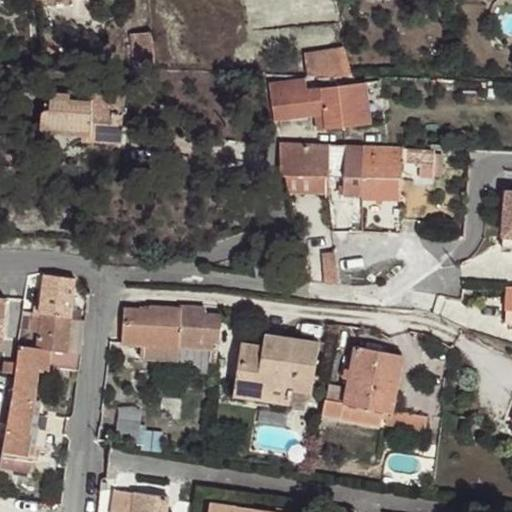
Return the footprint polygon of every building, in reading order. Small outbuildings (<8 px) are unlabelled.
[(267,48),(245,4),(227,13),(249,56),(267,48)] [(207,49),(201,31),(184,36),(189,54),(207,49)] [(157,71),(153,34),(132,36),(135,70),(157,71)] [(353,76),(344,48),(304,54),(307,75),(349,77),(353,76)] [(360,125),(357,96),(367,94),(365,83),(338,86),(307,89),(305,78),(266,83),(267,90),(270,122),(315,116),(325,115),(327,129),(360,125)] [(122,141),(125,97),(95,95),(92,97),(91,97),(90,102),(70,100),(70,94),(69,94),(69,93),(50,92),(49,109),(47,109),(45,109),(44,110),(43,110),(42,111),(41,114),(39,131),(78,134),(91,134),(91,141),(122,141)] [(90,102),(91,97),(92,97),(95,95),(69,93),(69,94),(70,94),(70,100),(90,102)] [(371,124),(367,94),(357,96),(360,125),(371,124)] [(327,129),(325,115),(315,116),(316,130),(327,129)] [(20,163),(14,137),(0,136),(0,157),(5,161),(20,163)] [(329,176),(329,145),(299,143),(279,142),(280,176),(286,176),(329,176)] [(363,196),(364,147),(329,145),(329,176),(329,177),(344,177),(343,196),(363,196)] [(400,199),(403,162),(422,163),(422,175),(433,175),(434,154),(434,151),(403,148),(403,147),(364,147),(363,196),(363,198),(400,199)] [(442,175),(443,154),(434,154),(433,175),(442,175)] [(328,194),(329,177),(329,176),(286,176),(290,194),(328,194)] [(511,191),(506,191),(502,235),(511,235),(511,191)] [(511,248),(511,235),(502,235),(501,248),(511,248)] [(305,269),(299,238),(287,241),(294,272),(305,269)] [(280,279),(271,247),(253,252),(258,279),(280,279)] [(71,317),(75,277),(44,274),(40,306),(39,314),(42,315),(71,318),(71,317)] [(217,350),(222,317),(200,316),(201,307),(180,306),(180,308),(150,307),(149,310),(124,308),(121,345),(140,346),(179,348),(210,349),(217,350)] [(29,329),(30,313),(22,313),(21,328),(29,329)] [(33,314),(30,313),(29,329),(29,331),(39,332),(42,315),(39,314),(33,314)] [(67,352),(71,318),(42,315),(39,332),(37,348),(50,350),(67,352)] [(81,353),(85,320),(71,318),(67,352),(81,353)] [(312,391),(320,343),(242,331),(234,379),(292,388),(312,391)] [(393,410),(403,355),(355,345),(343,404),(391,412),(392,413),(393,410)] [(48,370),(50,350),(37,348),(19,346),(12,396),(35,398),(38,368),(48,370)] [(179,362),(179,348),(140,346),(140,359),(179,362)] [(215,365),(217,350),(210,349),(208,365),(215,365)] [(13,372),(14,363),(5,362),(5,372),(13,372)] [(291,397),(292,388),(234,379),(232,394),(290,403),(291,397)] [(310,400),(312,391),(292,388),(291,397),(310,400)] [(29,434),(35,398),(12,396),(2,451),(28,455),(31,435),(29,434)] [(119,406),(120,432),(142,432),(141,406),(119,406)] [(426,431),(428,417),(393,410),(392,413),(391,412),(389,424),(426,431)] [(34,456),(38,428),(33,414),(29,434),(31,435),(28,455),(34,456)] [(168,511),(166,511),(169,496),(138,492),(135,491),(135,493),(122,490),(115,490),(112,511),(168,511)] [(273,511),(209,502),(208,511),(273,511)]
